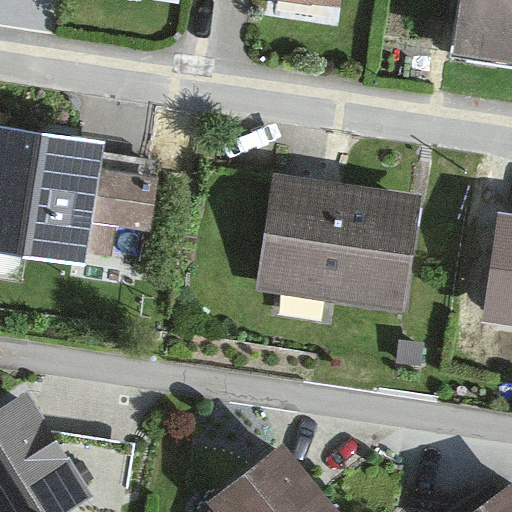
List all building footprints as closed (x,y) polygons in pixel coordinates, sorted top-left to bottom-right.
[(511,0),(467,0),(461,44),(511,51),(511,0)] [(106,150),(0,133),(0,256),(86,270),(88,256),(113,260),(118,230),(151,235),(159,183),(102,174),(106,150)] [(408,202),(280,184),(266,281),(395,299),(408,202)] [(80,511),(94,504),(31,398),(0,416),(0,511),(80,511)] [(328,511),(283,454),(219,503),(225,511),(328,511)] [(511,511),(511,493),(486,511),(511,511)]
